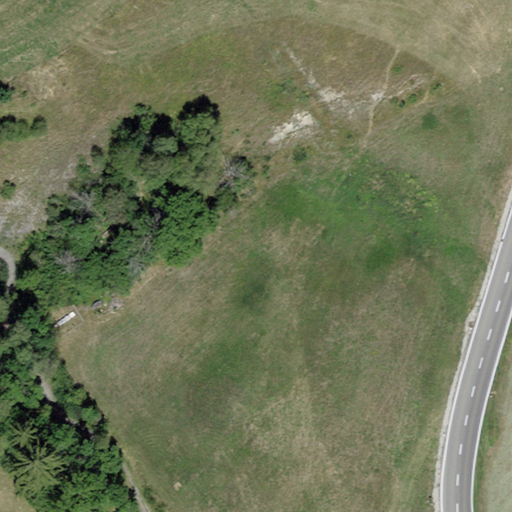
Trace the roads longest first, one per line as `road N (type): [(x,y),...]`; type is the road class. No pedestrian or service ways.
road 1 (track): [(0,258),(10,265),(15,321),(48,392),(106,447),(146,511)]
road 2 (tertiary): [(511,279),(460,457),(461,511)]
